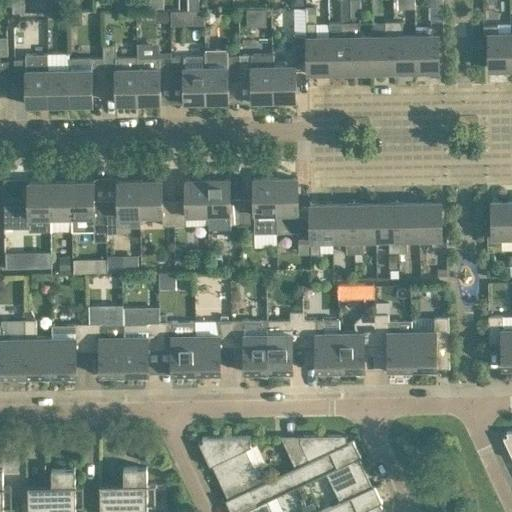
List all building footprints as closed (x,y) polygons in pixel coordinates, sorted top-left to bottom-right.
[(116,0),(116,8),(129,8),(128,0),(116,0)] [(350,0),(350,9),(360,9),(360,0),(350,0)] [(12,2),(9,2),(9,3),(12,3),(12,12),(25,12),(25,2),(12,2)] [(266,23),(265,6),(247,6),(248,23),(266,23)] [(307,6),(307,21),(316,21),(316,6),(307,6)] [(179,8),(178,9),(171,9),(171,23),(179,23),(179,8)] [(196,8),(196,22),(204,22),(204,8),(196,8)] [(171,19),(171,9),(160,9),(155,9),(155,21),(171,20),(171,19)] [(69,11),(57,11),(57,19),(69,19),(69,11)] [(82,22),(81,11),(70,11),(70,22),(82,22)] [(116,11),(106,11),(106,19),(116,19),(116,11)] [(431,24),(443,24),(443,20),(443,14),(431,14),(431,24)] [(373,68),(395,68),(394,19),(385,19),(385,34),(373,34),(373,68)] [(395,68),(416,67),(416,34),(403,34),(403,19),(394,19),(395,68)] [(330,69),(352,69),(351,20),(342,20),(342,35),(329,35),(330,69)] [(352,69),(373,68),(373,34),(360,35),(359,20),(351,20),(352,69)] [(308,70),(330,69),(329,35),(316,35),(316,21),(307,21),(307,33),(308,58),(308,70)] [(489,66),(511,66),(511,32),(498,32),(498,23),(484,23),(484,33),(489,33),(489,66)] [(416,34),(416,67),(439,67),(438,34),(443,34),(443,24),(428,24),(429,33),(416,34)] [(296,63),(296,58),(308,58),(307,33),(295,33),(295,52),(289,52),(285,57),(285,63),(274,63),(274,99),(297,98),(296,63)] [(0,44),(0,55),(8,55),(8,44),(0,44)] [(116,81),(116,101),(139,101),(138,55),(116,56),(116,44),(103,44),(104,56),(104,81),(116,81)] [(227,48),(206,49),(206,100),(229,99),(228,79),(240,79),(240,53),(227,53),(227,48)] [(206,100),(206,49),(205,49),(205,54),(172,55),(172,80),(184,80),(184,100),(206,100)] [(240,53),(240,79),(252,79),(252,99),(274,99),(274,63),(274,53),(252,53),(240,53)] [(172,55),(160,55),(138,55),(139,101),(161,100),(161,80),(172,80),(172,55)] [(104,81),(104,56),(70,56),(70,67),(71,102),(93,102),(93,82),(104,81)] [(49,103),(48,67),(27,68),(26,57),(14,57),(15,83),(26,83),(27,103),(49,103)] [(8,60),(0,60),(0,84),(9,84),(8,60)] [(48,67),(49,103),(71,102),(70,67),(48,67)] [(299,241),(311,240),(310,215),(298,215),(298,211),(299,211),(298,175),(276,176),(276,225),(298,224),(299,241)] [(242,197),(243,222),(255,222),(255,231),(276,231),(276,225),(276,176),(253,176),(254,196),(242,197)] [(174,198),(175,223),(187,223),(186,213),(208,212),(208,177),(185,177),(186,198),(174,198)] [(208,177),(208,212),(209,225),(231,225),(230,222),(243,222),(242,197),(230,197),(230,177),(208,177)] [(118,199),(106,199),(107,240),(107,225),(119,224),(119,214),(140,213),(140,178),(118,179),(118,199)] [(162,178),(140,178),(140,213),(162,213),(162,224),(175,223),(174,198),(162,198),(162,178)] [(50,180),(51,215),(51,229),(72,229),(72,230),(73,230),(72,179),(50,180)] [(72,179),(73,230),(94,230),(94,241),(107,240),(106,199),(94,199),(94,179),(72,179)] [(29,215),(51,215),(50,180),(28,180),(28,200),(5,201),(5,226),(29,226),(29,215)] [(502,234),(511,233),(511,199),(492,200),(492,233),(487,233),(488,243),(502,243),(502,234)] [(407,235),(419,235),(419,201),(397,202),(398,250),(398,259),(405,259),(405,250),(407,250),(407,235)] [(441,201),(419,201),(419,235),(432,235),(432,244),(447,244),(447,233),(442,233),(441,201)] [(376,202),(354,203),(355,251),(364,251),(364,236),(376,236),(376,202)] [(389,251),(398,250),(397,202),(376,202),(376,236),(389,236),(389,251)] [(310,203),(310,215),(311,240),(311,252),(320,252),(320,237),(333,237),(333,203),(310,203)] [(346,251),(355,251),(354,203),(333,203),(333,237),(346,236),(346,251)] [(138,254),(123,254),(123,269),(138,269),(138,254)] [(70,268),(70,255),(60,255),(60,269),(70,268)] [(97,257),(97,270),(106,270),(106,257),(97,257)] [(233,279),(238,279),(242,275),(242,270),(232,270),(233,279)] [(361,283),(361,295),(374,294),(373,283),(361,283)] [(376,311),(389,311),(389,300),(376,301),(376,311)] [(89,301),(89,319),(123,320),(124,301),(89,301)] [(160,319),(160,302),(125,303),(125,320),(160,319)] [(26,317),(35,317),(35,315),(32,308),(26,308),(26,317)] [(268,318),(268,331),(269,369),(274,369),(291,372),(292,371),(291,371),(292,369),(293,369),(292,344),(304,344),(304,317),(304,309),(290,309),(291,317),(268,318)] [(355,329),(340,330),(341,368),(346,368),(363,371),(364,370),(363,370),(363,368),(365,368),(364,343),(376,343),(376,312),(363,311),(355,320),(355,329)] [(389,312),(376,312),(376,343),(388,343),(389,367),(394,367),(412,370),(412,369),(412,367),(413,367),(412,328),(398,329),(398,319),(389,319),(389,312)] [(511,326),(503,327),(503,313),(489,314),(489,341),(502,341),(502,365),(508,365),(511,365),(511,326)] [(449,342),(449,314),(435,315),(435,328),(412,328),(413,367),(418,367),(435,370),(436,368),(435,368),(435,366),(437,366),(436,342),(449,342)] [(53,373),(52,335),(37,335),(36,317),(35,317),(26,317),(25,317),(25,318),(25,335),(26,335),(27,374),(28,374),(28,371),(33,371),(33,372),(32,372),(32,374),(50,377),(50,375),(49,375),(50,373),(53,373)] [(341,368),(340,330),(317,330),(317,317),(304,317),(304,344),(316,344),(317,368),(322,368),(340,371),(340,370),(340,368),(341,368)] [(26,374),(27,374),(26,335),(25,335),(25,318),(2,318),(2,323),(0,322),(0,349),(2,350),(3,374),(8,374),(26,377),(26,376),(26,374)] [(219,332),(196,332),(197,371),(202,371),(219,374),(220,372),(219,372),(219,370),(221,370),(220,346),(232,345),(232,318),(219,319),(219,332)] [(269,369),(268,331),(268,318),(232,318),(232,345),(244,345),(245,370),(250,370),(268,373),(268,372),(268,371),(268,369),(269,369)] [(196,319),(160,320),(160,347),(172,347),(173,371),(178,371),(196,374),(196,373),(196,371),(197,371),(196,332),(196,319)] [(124,322),(125,372),(130,372),(147,375),(148,374),(147,374),(148,371),(149,371),(148,347),(160,347),(160,320),(147,320),(147,321),(124,322)] [(52,323),(52,335),(53,373),(58,373),(75,376),(76,375),(75,375),(76,373),(77,373),(76,348),(88,348),(88,321),(75,321),(75,323),(52,323)] [(124,372),(125,372),(124,322),(101,322),(101,321),(88,321),(88,348),(100,348),(101,372),(106,372),(124,375),(124,374),(124,372)] [(505,435),(503,435),(511,453),(511,430),(507,430),(507,432),(507,434),(505,435)] [(297,465),(290,468),(297,484),(327,471),(341,500),(366,488),(361,479),(366,477),(362,470),(365,468),(359,456),(361,455),(354,438),(348,441),(347,438),(347,434),(348,434),(348,433),(301,434),(301,440),(310,459),(297,465)] [(301,440),(301,434),(296,434),(296,436),(286,441),(297,465),(310,459),(301,440)] [(228,497),(267,478),(260,462),(255,465),(247,447),(252,445),(251,442),(251,435),(203,436),(202,437),(203,437),(203,440),(201,440),(201,439),(199,440),(210,464),(213,463),(215,462),(220,472),(217,473),(228,496),(228,497)] [(117,511),(148,511),(148,504),(156,504),(156,482),(156,481),(148,481),(147,465),(124,465),(124,481),(100,482),(100,483),(100,511),(117,511)] [(52,483),(28,483),(28,484),(28,511),(76,511),(76,505),(84,505),(84,483),(84,482),(76,482),(75,466),(52,466),(52,483)] [(0,511),(4,511),(4,506),(12,506),(12,485),(12,483),(4,484),(3,467),(0,467),(0,511)] [(228,496),(226,498),(232,511),(274,511),(268,498),(297,484),(290,468),(267,478),(228,497),(228,496)] [(318,510),(314,511),(385,511),(380,501),(383,500),(376,487),(375,484),(373,485),(366,488),(341,500),(318,510)]
